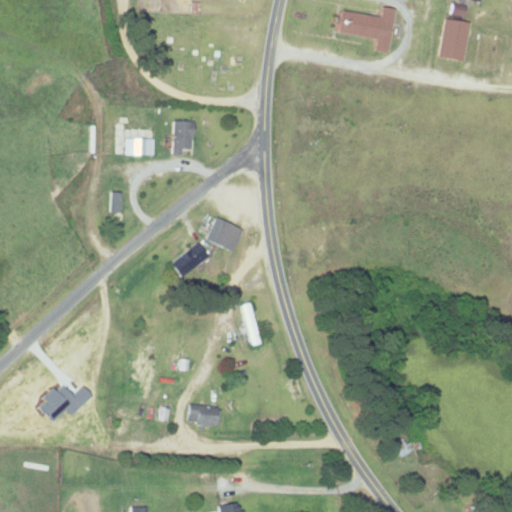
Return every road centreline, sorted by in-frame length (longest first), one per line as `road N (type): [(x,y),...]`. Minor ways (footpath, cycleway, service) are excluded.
road 1 (residential): [(395,511),(319,406),(277,293),(259,167),(273,0)]
road 2 (residential): [(0,367),(259,142)]
